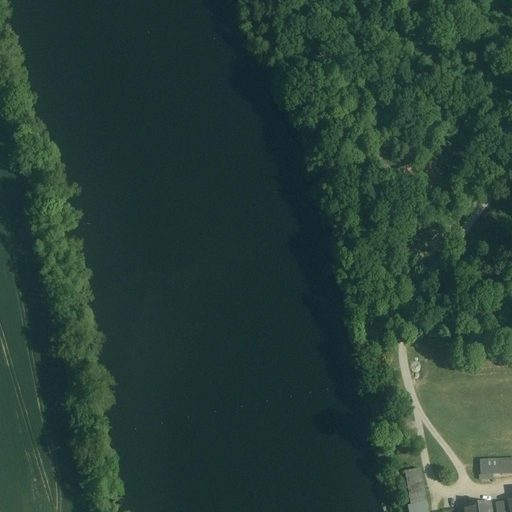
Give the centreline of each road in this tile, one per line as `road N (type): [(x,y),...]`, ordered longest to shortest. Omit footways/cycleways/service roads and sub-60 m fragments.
road 1 (track): [(511,164),(402,319),(411,398),(459,469)]
road 2 (track): [(402,319),(384,217),(382,0)]
